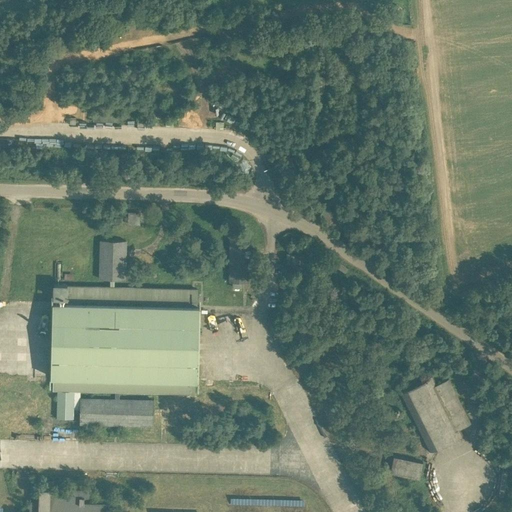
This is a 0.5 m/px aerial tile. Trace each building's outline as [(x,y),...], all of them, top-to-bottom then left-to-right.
[(324,73),(314,73),(314,78),(317,78),(316,90),(326,91),(326,86),(324,86),(324,73)] [(264,75),(241,74),(240,97),(244,97),(245,90),(270,91),(270,87),(263,87),(264,75)] [(120,110),(93,109),(93,119),(120,120),(120,110)] [(344,219),(326,206),(319,215),(337,228),(344,219)] [(139,212),(128,212),(128,223),(139,224),(139,212)] [(249,237),(230,237),(230,281),(233,281),(233,287),(240,287),(241,282),(248,282),(249,255),(252,255),(252,251),(249,251),(249,237)] [(126,240),(101,239),(100,278),(111,278),(110,286),(114,286),(114,278),(125,279),(126,240)] [(296,254),(287,253),(286,263),(295,264),(296,254)] [(347,268),(338,261),(336,265),(345,272),(347,268)] [(67,284),(54,283),(54,296),(55,296),(67,297),(67,285),(67,284)] [(110,286),(67,285),(67,297),(55,296),(55,302),(53,302),(51,376),(53,376),(53,389),(58,389),(80,389),(116,390),(119,390),(195,392),(195,380),(197,380),(199,305),(197,305),(197,289),(114,286),(110,286)] [(437,382),(433,374),(423,379),(419,372),(405,379),(409,386),(399,391),(428,451),(463,434),(460,427),(471,422),(448,377),(437,382)] [(80,389),(58,389),(57,417),(73,417),(73,408),(80,408),(80,397),(80,389)] [(115,398),(80,397),(80,408),(80,423),(153,424),(154,399),(119,398),(119,390),(116,390),(115,398)] [(398,408),(396,409),(397,410),(392,412),(395,419),(403,415),(400,409),(399,409),(398,408)] [(423,461),(393,455),(390,471),(419,477),(423,461)] [(84,489),(48,488),(48,483),(39,483),(38,511),(108,511),(109,502),(84,502),(84,496),(89,496),(89,487),(87,487),(84,489)]
